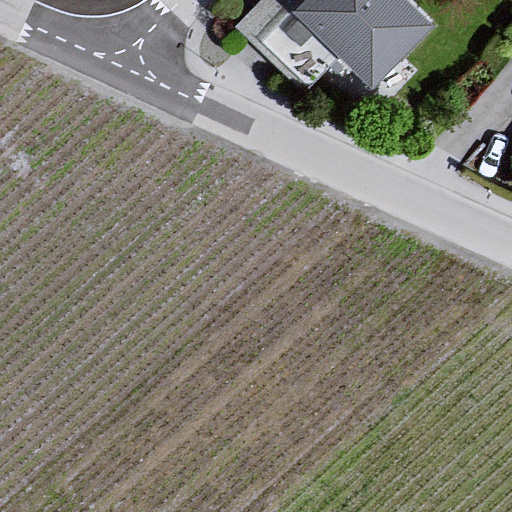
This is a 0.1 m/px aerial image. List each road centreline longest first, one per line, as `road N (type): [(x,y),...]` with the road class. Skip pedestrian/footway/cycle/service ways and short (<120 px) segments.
road 1 (residential): [(125,67),(511,245)]
road 2 (residential): [(0,13),(125,67)]
